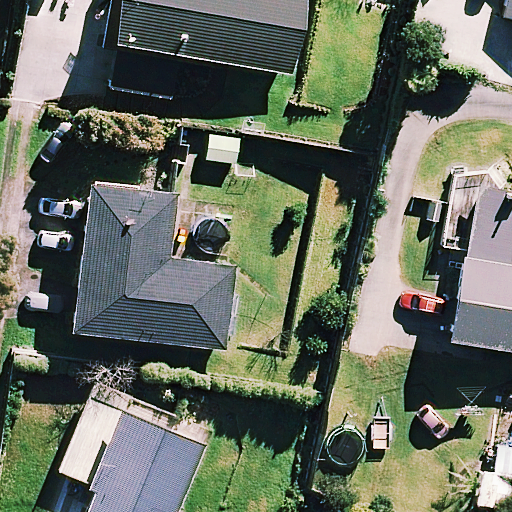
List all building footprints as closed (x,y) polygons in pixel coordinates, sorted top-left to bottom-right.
[(296,0),(103,0),(97,40),(284,73),(296,0)] [(511,0),(501,0),(498,16),(511,19),(511,0)] [(170,72),(112,64),(108,89),(166,97),(170,72)] [(235,166),(236,135),(199,134),(198,164),(235,166)] [(169,195),(78,183),(60,324),(218,344),(228,267),(161,259),(169,195)] [(511,191),(453,183),(430,338),(511,349),(511,191)] [(168,511),(201,441),(94,393),(59,468),(85,480),(70,511),(168,511)] [(511,487),(511,448),(488,441),(470,499),(505,510),(511,487)]
